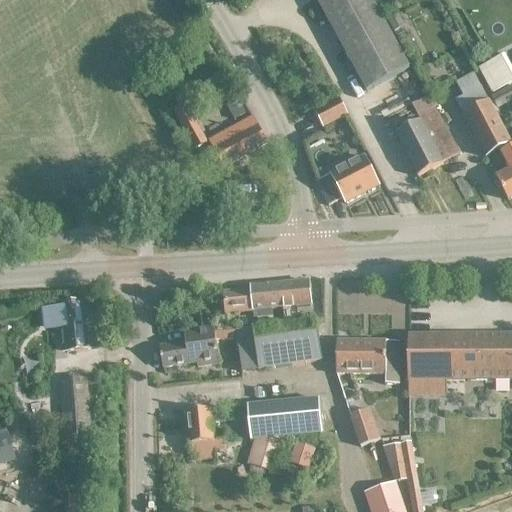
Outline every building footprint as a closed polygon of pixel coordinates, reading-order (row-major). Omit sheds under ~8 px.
[(365,95),(407,73),(367,0),(327,0),(317,6),(365,95)] [(477,72),(499,112),(511,105),(511,86),(511,85),(511,71),(504,57),(477,72)] [(484,160),(510,147),(473,76),(454,86),(462,101),(454,105),(484,160)] [(338,100),(314,113),(323,129),(347,116),(338,100)] [(418,181),(460,158),(428,100),(386,123),(418,181)] [(175,126),(190,154),(206,145),(190,117),(175,126)] [(226,169),(267,147),(253,121),(212,143),(226,169)] [(508,202),(511,200),(511,150),(503,155),(511,174),(497,181),(508,202)] [(347,207),(378,191),(361,161),(331,178),(347,207)] [(226,316),(308,307),(306,283),(249,289),(249,293),(224,296),(226,316)] [(65,333),(96,330),(94,306),(63,310),(65,333)] [(245,377),(322,363),(315,322),(238,335),(245,377)] [(96,330),(65,333),(67,357),(98,353),(96,330)] [(198,371),(220,368),(215,342),(235,341),(234,330),(214,331),(184,335),(186,347),(160,351),(163,372),(197,366),(198,371)] [(409,382),(511,382),(511,337),(409,337),(409,382)] [(399,376),(399,344),(386,344),(386,343),(337,343),(337,376),(399,376)] [(98,381),(57,385),(61,440),(102,437),(98,381)] [(318,401),(248,408),(251,442),(321,436),(318,401)] [(223,411),(186,415),(191,463),(216,461),(215,452),(225,451),(224,442),(214,443),(212,426),(224,424),(223,411)] [(375,425),(355,431),(360,448),(380,441),(375,425)] [(406,482),(411,511),(422,511),(422,508),(436,505),(434,493),(420,496),(410,444),(382,449),(394,484),(406,482)] [(70,497),(69,511),(86,511),(87,498),(70,497)]
